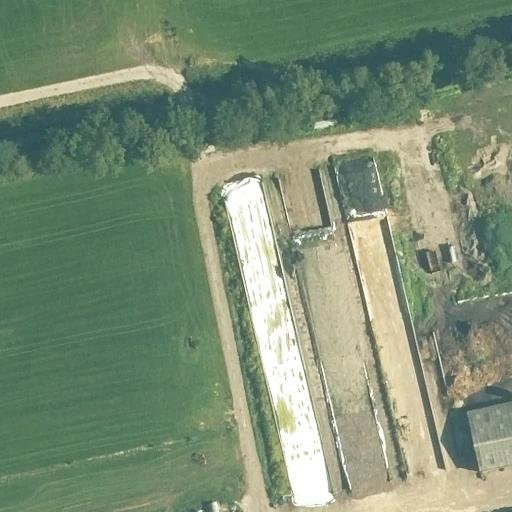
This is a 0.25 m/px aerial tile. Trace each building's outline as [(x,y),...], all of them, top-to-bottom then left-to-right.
[(294,187),(298,203),(311,200),(308,184),(294,187)] [(375,274),(381,320),(397,317),(391,272),(375,274)] [(442,352),(434,319),(417,323),(425,356),(442,352)] [(383,367),(421,365),(420,350),(382,352),(383,367)] [(511,405),(466,415),(479,474),(511,466),(511,405)]
